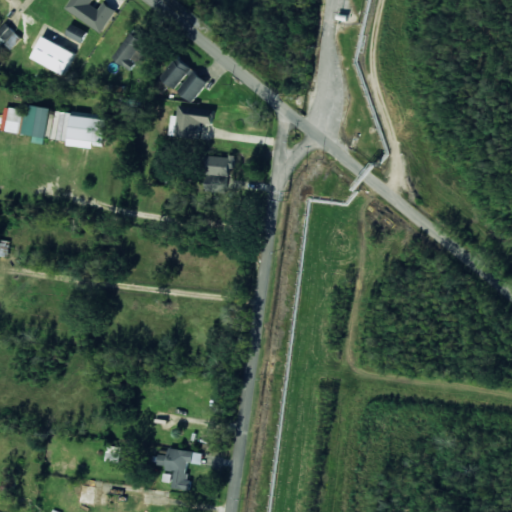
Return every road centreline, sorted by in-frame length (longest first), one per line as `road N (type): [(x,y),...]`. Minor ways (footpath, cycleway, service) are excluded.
road 1 (tertiary): [(154,0),(511,293)]
road 2 (residential): [(317,133),(277,187),(233,511)]
road 3 (residential): [(317,133),(331,95),(335,0)]
